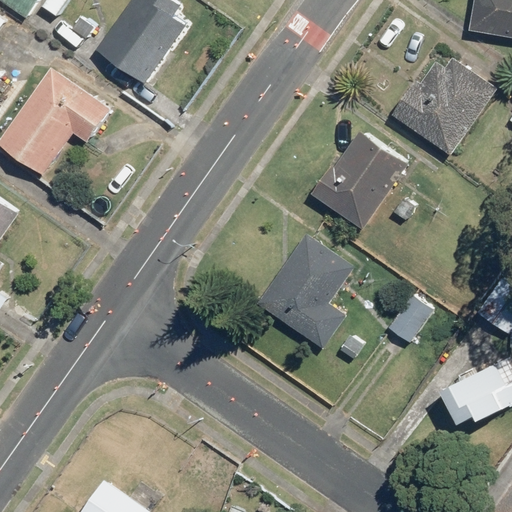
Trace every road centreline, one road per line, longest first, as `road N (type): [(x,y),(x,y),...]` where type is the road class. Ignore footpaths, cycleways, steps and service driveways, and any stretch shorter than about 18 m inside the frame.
road 1 (residential): [(329,0),(107,321)]
road 2 (residential): [(387,511),(107,321)]
road 3 (residential): [(107,321),(0,471)]
